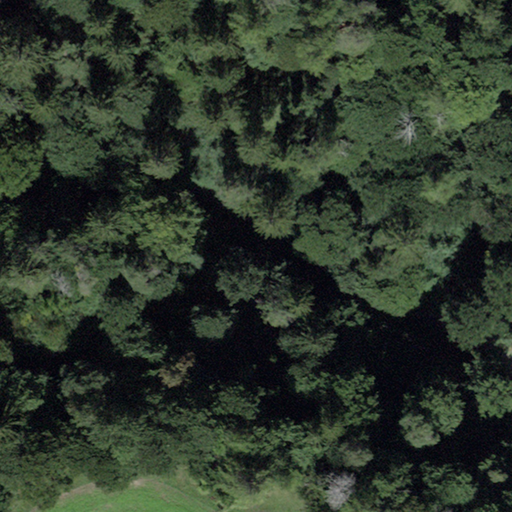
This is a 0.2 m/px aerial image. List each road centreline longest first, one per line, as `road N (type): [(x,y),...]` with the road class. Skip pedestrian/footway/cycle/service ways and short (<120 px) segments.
road 1 (track): [(0,188),(52,153),(133,150),(511,371)]
road 2 (trunk): [(347,0),(511,272)]
